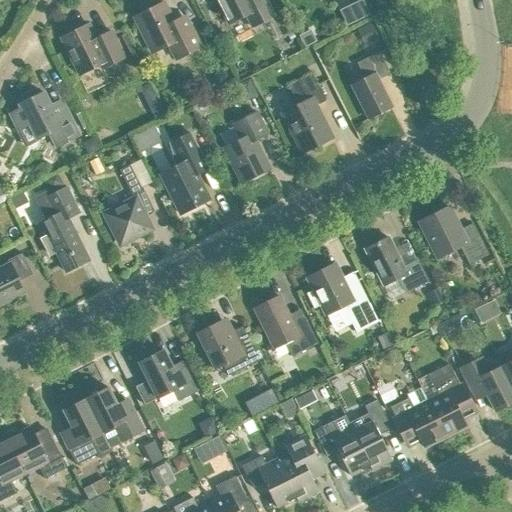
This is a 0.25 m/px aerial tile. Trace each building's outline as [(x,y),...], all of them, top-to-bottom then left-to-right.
[(214,0),(228,25),(245,16),(251,28),(273,17),(264,0),(214,0)] [(359,0),(345,8),(353,24),(369,15),(361,0),(359,0)] [(134,19),(152,53),(168,45),(175,60),(199,48),(188,25),(176,30),(163,4),(134,19)] [(378,39),(370,24),(357,31),(364,46),(378,39)] [(111,32),(95,40),(88,25),(61,38),(79,76),(99,66),(101,69),(124,58),(111,32)] [(309,31),(298,37),(304,48),(315,42),(309,31)] [(363,79),(351,85),(369,120),(390,109),(376,81),(388,75),(377,53),(356,64),(363,79)] [(212,74),(212,79),(218,86),(227,77),(219,68),(212,74)] [(287,86),(297,106),(282,114),(302,154),(331,139),(315,107),(325,102),(311,74),(287,86)] [(257,96),(248,80),(237,85),(245,102),(257,96)] [(9,114),(17,131),(28,125),(36,141),(49,134),(56,148),(78,137),(65,110),(54,116),(42,93),(37,96),(34,90),(21,97),(24,102),(18,105),(20,109),(9,114)] [(158,101),(147,106),(155,122),(166,116),(158,101)] [(223,148),(241,184),(268,171),(254,141),(267,135),(255,112),(232,124),(240,140),(223,148)] [(160,175),(180,215),(209,201),(196,175),(207,170),(190,134),(169,144),(177,167),(160,175)] [(100,150),(94,138),(82,143),(88,155),(100,150)] [(119,171),(132,196),(143,191),(130,165),(119,171)] [(57,175),(46,180),(51,190),(62,185),(57,175)] [(46,221),(38,225),(45,238),(41,240),(49,255),(55,253),(65,273),(88,261),(67,219),(78,213),(66,188),(47,198),(53,212),(44,216),(46,221)] [(104,215),(120,245),(150,230),(135,199),(104,215)] [(419,222),(437,259),(459,248),(468,265),(487,255),(473,227),(460,233),(448,208),(419,222)] [(402,268),(393,249),(387,238),(364,250),(382,287),(398,279),(405,293),(428,282),(417,260),(402,268)] [(0,305),(23,294),(17,282),(32,275),(21,254),(6,261),(8,265),(0,268),(0,305)] [(306,295),(313,309),(321,305),(326,315),(339,308),(347,326),(373,313),(361,289),(348,295),(333,265),(307,278),(314,291),(306,295)] [(443,302),(437,290),(426,295),(432,308),(443,302)] [(253,310),(273,349),(284,343),(291,357),(317,344),(305,320),(293,326),(279,297),(253,310)] [(478,305),(482,317),(501,311),(498,299),(478,305)] [(196,334),(214,370),(222,366),(228,377),(258,361),(241,327),(234,331),(227,318),(221,322),(196,334)] [(446,330),(442,323),(434,327),(439,338),(444,336),(442,332),(446,330)] [(197,392),(181,362),(171,367),(163,351),(138,363),(147,382),(135,388),(144,405),(172,391),(177,402),(197,392)] [(511,403),(511,391),(500,367),(488,373),(481,358),(459,368),(476,402),(487,397),(495,412),(511,403)] [(511,360),(500,367),(511,391),(511,360)] [(437,396),(426,401),(445,438),(466,427),(464,422),(478,415),(462,384),(459,385),(448,365),(427,375),(437,396)] [(107,388),(85,399),(110,449),(143,432),(127,400),(116,405),(107,388)] [(277,403),(270,389),(263,393),(270,407),(277,403)] [(316,401),(311,391),(294,400),(299,409),(316,401)] [(110,449),(85,399),(62,410),(71,428),(60,433),(63,440),(76,465),(96,455),(98,459),(111,452),(110,449)] [(445,438),(426,401),(413,408),(408,399),(401,402),(390,408),(395,418),(391,419),(407,450),(421,443),(423,448),(445,438)] [(290,400),(280,405),(287,420),(298,414),(290,400)] [(363,426),(353,431),(352,432),(369,466),(369,467),(371,471),(391,461),(379,436),(391,430),(376,400),(364,407),(367,414),(359,418),(363,426)] [(352,432),(353,431),(350,427),(338,433),(333,421),(313,431),(326,457),(337,452),(350,476),(369,467),(369,466),(352,432)] [(29,427),(6,439),(24,475),(38,468),(44,480),(66,469),(54,444),(41,450),(29,427)] [(290,458),(279,463),(296,498),(295,498),(297,503),(318,492),(312,482),(325,475),(305,436),(284,446),(290,458)] [(225,451),(218,437),(204,445),(211,459),(225,451)] [(24,475),(6,439),(0,441),(0,501),(16,494),(11,482),(24,475)] [(189,466),(183,454),(171,460),(177,472),(189,466)] [(279,463),(277,459),(265,465),(261,457),(241,467),(252,489),(264,483),(276,508),(295,498),(296,498),(279,463)] [(149,472),(157,486),(173,478),(165,464),(149,472)] [(220,498),(209,504),(213,511),(238,511),(234,504),(245,498),(234,477),(215,487),(220,498)] [(90,486),(83,490),(88,500),(96,496),(90,486)] [(213,511),(209,504),(198,510),(192,498),(172,508),(174,511),(213,511)]
